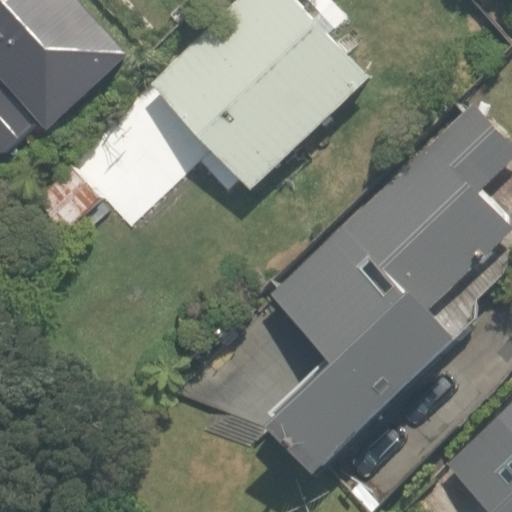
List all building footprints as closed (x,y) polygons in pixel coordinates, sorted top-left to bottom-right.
[(0,0),(0,73),(34,110),(116,34),(85,0),(0,0)] [(247,0),(159,84),(261,192),(379,80),(303,0),(247,0)] [(16,159),(39,137),(34,132),(41,126),(7,91),(0,97),(0,147),(8,156),(11,154),(16,159)] [(511,165),(511,143),(477,107),(278,297),(336,359),(277,415),(291,429),(281,438),(327,486),(473,348),(439,312),(511,242),(511,228),(480,195),(511,165)] [(42,195),(74,231),(108,200),(76,164),(42,195)] [(511,409),(489,430),(511,454),(511,473),(510,476),(511,477),(511,409)]
